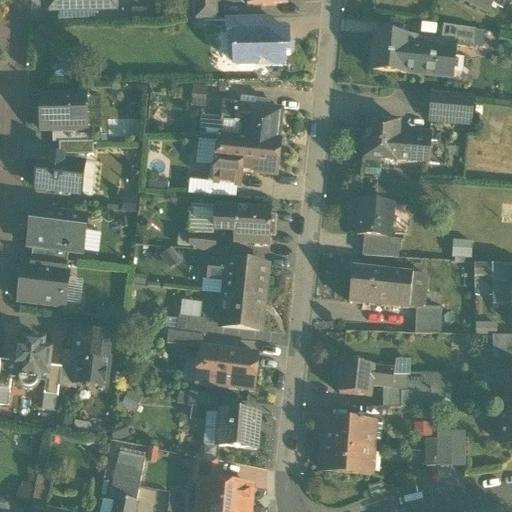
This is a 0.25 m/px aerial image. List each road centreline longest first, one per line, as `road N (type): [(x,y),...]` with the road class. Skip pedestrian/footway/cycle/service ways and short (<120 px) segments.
road 1 (residential): [(291,511),(284,490),(331,0)]
road 2 (residential): [(8,168),(13,36)]
